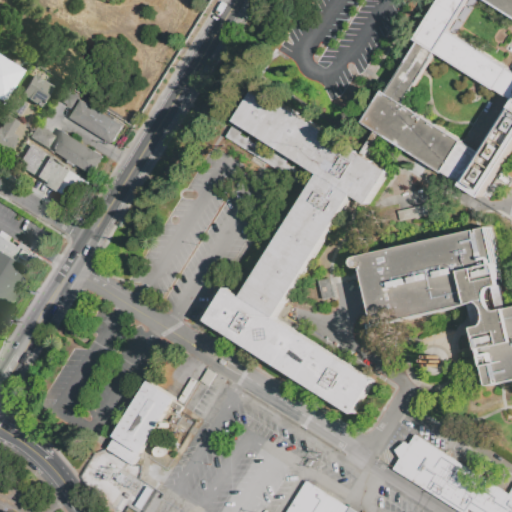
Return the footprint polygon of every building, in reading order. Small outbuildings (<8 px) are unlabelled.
[(511,0),(511,147),(481,197),(363,122),(383,91),(386,93),(419,40),(416,38),(440,0),(511,0)] [(0,101),(2,103),(22,70),(0,56),(0,101)] [(21,95),(32,75),(53,87),(41,107),(21,95)] [(54,98),(75,111),(71,118),(113,144),(125,123),(62,85),(54,98)] [(377,381),(275,319),(354,197),(369,205),(390,172),(254,85),(233,120),(318,173),(241,296),(225,286),(203,320),(355,417),(377,381)] [(19,118),(10,112),(18,99),(27,105),(19,118)] [(17,137),(5,158),(0,155),(0,128),(7,117),(18,123),(12,133),(17,137)] [(30,121),(36,125),(29,136),(23,132),(30,121)] [(31,138),(93,175),(105,156),(62,131),(58,138),(38,126),(31,138)] [(30,146),(90,183),(78,203),(18,166),(30,146)] [(399,210),(402,222),(433,215),(430,204),(399,210)] [(353,263),(353,261),(354,259),(355,258),(357,257),(360,257),(360,256),(488,226),(507,308),(511,306),(511,381),(488,387),(469,304),(376,326),(362,266),(361,267),(359,268),(357,268),(355,267),(354,265),(353,263)] [(0,236),(17,247),(19,243),(38,254),(1,315),(0,314),(0,236)] [(148,381),(112,437),(115,438),(108,449),(134,466),(176,398),(148,381)] [(416,435),(411,445),(406,442),(396,450),(401,459),(394,469),(459,511),(468,511),(469,510),(472,511),(511,511),(511,492),(510,495),(416,435)] [(355,511),(307,481),(288,511),(355,511)]
